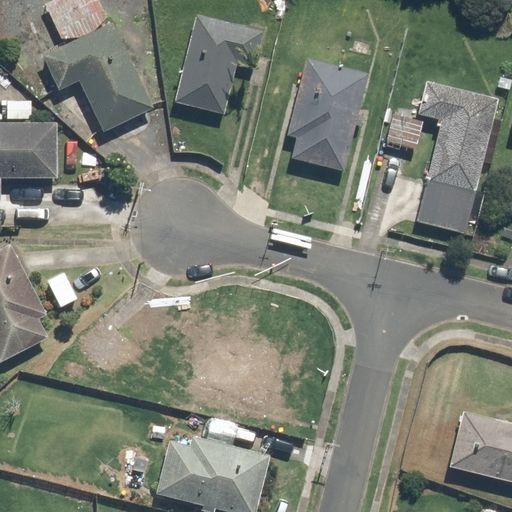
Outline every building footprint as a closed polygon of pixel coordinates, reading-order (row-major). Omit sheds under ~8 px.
[(99,137),(148,112),(92,0),(50,0),(39,6),(58,45),(33,58),(52,95),(73,85),(99,137)] [(229,68),(250,72),(258,32),(188,18),(170,106),(219,116),(229,68)] [(317,45),(312,63),(302,61),(284,137),(295,139),(290,163),(340,174),(367,56),(317,45)] [(460,236),(493,103),(421,86),(412,121),(438,127),(414,225),(460,236)] [(0,96),(0,119),(28,122),(30,99),(0,96)] [(410,159),(418,126),(388,119),(380,152),(410,159)] [(0,180),(52,183),(54,129),(0,126),(0,180)] [(34,321),(42,317),(6,247),(0,249),(0,364),(45,342),(34,321)] [(132,348),(101,312),(65,343),(97,379),(132,348)] [(280,350),(204,333),(190,397),(266,413),(280,350)] [(511,426),(461,414),(447,471),(511,487),(511,426)] [(187,449),(161,443),(148,498),(208,511),(251,511),(265,456),(189,439),(187,449)]
